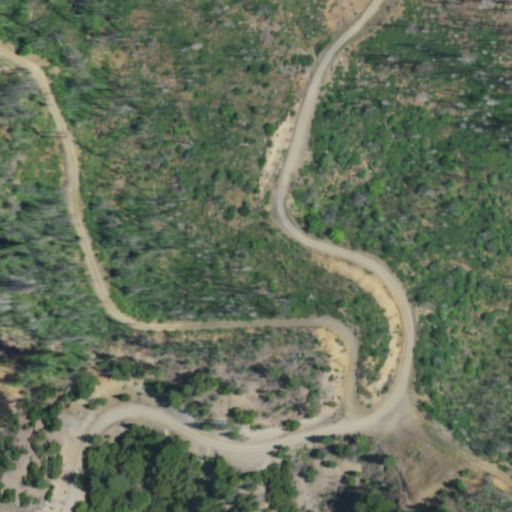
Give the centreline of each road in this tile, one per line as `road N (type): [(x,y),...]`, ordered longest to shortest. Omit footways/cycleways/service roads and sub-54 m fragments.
road 1 (residential): [(380,0),(321,72),(287,216),(297,240),(366,258),(389,276),(410,340),(400,391),(375,421),(247,455),(192,449),(148,431),(106,430),(74,459),(65,511)]
road 2 (track): [(314,442),(348,392),(348,358),(336,337),(301,319),(122,325),(85,233),(80,129),(49,73),(0,33)]
